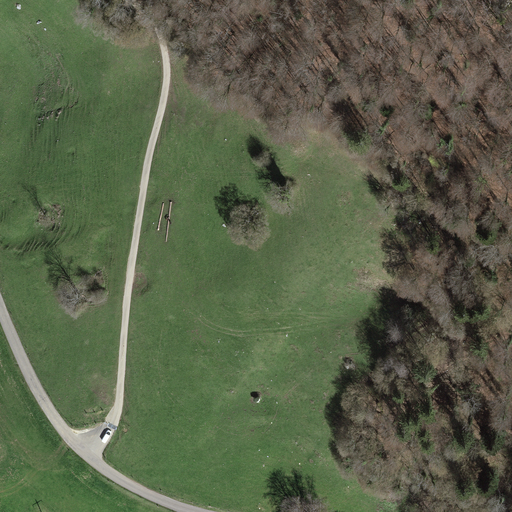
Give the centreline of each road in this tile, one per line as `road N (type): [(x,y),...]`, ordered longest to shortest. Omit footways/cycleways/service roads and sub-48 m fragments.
road 1 (unclassified): [(85,454),(115,408),(126,280),(163,79),(160,38),(145,0)]
road 2 (unclassified): [(0,312),(53,419),(85,454)]
road 3 (unclassified): [(85,454),(136,487),(202,511)]
